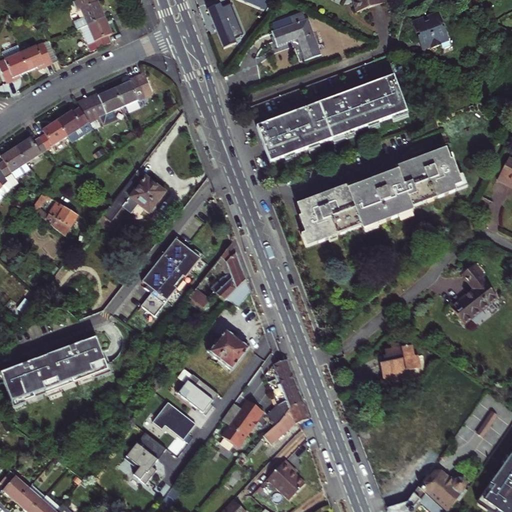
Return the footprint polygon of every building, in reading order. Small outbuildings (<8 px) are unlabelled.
[(80,35),(83,34),(109,23),(98,0),(94,0),(76,7),(80,16),(83,15),(87,22),(77,26),(80,35)] [(265,6),(268,0),(241,0),(264,10),(265,6)] [(353,0),(358,12),(387,2),(386,0),(353,0)] [(208,10),(223,51),(236,46),(234,40),(243,37),(231,5),(222,9),(221,6),(214,8),(208,10)] [(275,40),(277,48),(294,42),(299,44),(305,62),(321,56),(308,20),(306,20),(303,13),(272,24),(275,32),(272,32),(275,40)] [(449,40),(444,28),(442,28),(440,25),(443,24),(439,14),(427,18),(429,21),(425,23),(423,19),(412,24),(417,37),(419,36),(420,40),(418,40),(422,50),(433,46),(432,43),(436,41),(437,45),(449,40)] [(115,38),(109,23),(83,34),(92,56),(114,47),(111,39),(115,38)] [(32,74),(44,69),(45,72),(57,67),(48,47),(25,57),(26,60),(32,74)] [(26,60),(25,57),(24,57),(21,49),(7,56),(6,57),(5,58),(6,59),(8,64),(2,67),(10,87),(22,82),(21,79),(32,74),(26,60)] [(155,93),(146,72),(127,81),(129,84),(117,90),(125,107),(155,93)] [(272,165),(284,161),(300,155),(314,150),(324,146),(338,141),(360,133),(373,128),(384,124),(397,119),(413,113),(400,78),(385,83),(387,87),(377,91),(375,87),(359,93),(360,97),(357,99),(356,98),(338,105),(339,105),(275,129),(274,125),(259,131),(272,165)] [(82,111),(90,123),(103,117),(106,125),(119,119),(116,111),(125,107),(117,90),(105,95),(104,92),(77,104),(82,111)] [(360,97),(359,93),(274,125),(275,129),(339,105),(338,105),(356,98),(357,99),(360,97)] [(74,111),(59,121),(69,136),(74,144),(95,130),(90,123),(82,111),(77,114),(74,111)] [(413,113),(397,119),(399,124),(415,118),(413,113)] [(47,134),(41,138),(49,150),(69,136),(59,121),(45,130),(47,134)] [(384,124),(373,128),(375,133),(386,129),(384,124)] [(360,133),(338,141),(340,146),(362,138),(360,133)] [(32,138),(18,148),(28,163),(49,150),(41,138),(35,142),(32,138)] [(324,146),(314,150),(315,155),(326,151),(324,146)] [(24,175),(32,170),(28,163),(18,148),(3,157),(6,161),(0,164),(0,166),(14,186),(14,187),(27,179),(24,175)] [(450,161),(446,150),(428,156),(419,160),(395,169),(397,172),(380,178),(371,182),(357,187),(355,184),(324,196),(314,199),(297,206),(299,212),(301,218),(299,219),(305,235),(308,243),(315,240),(317,245),(361,228),(363,232),(413,213),(412,209),(456,192),(454,188),(462,185),(453,160),(450,161)] [(300,155),(284,161),(286,166),(302,160),(300,155)] [(497,181),(511,188),(511,186),(511,159),(508,158),(497,181)] [(0,203),(6,198),(4,196),(14,186),(0,166),(0,203)] [(170,196),(141,174),(106,219),(116,226),(134,203),(153,217),(156,214),(157,214),(160,211),(159,210),(170,196)] [(54,201),(46,196),(36,212),(68,239),(82,218),(60,205),(52,217),(44,211),(50,202),(52,204),(54,201)] [(480,196),(473,209),(484,216),(492,203),(480,196)] [(145,313),(158,323),(181,295),(178,293),(187,282),(189,284),(199,272),(204,265),(197,259),(180,245),(170,258),(171,258),(169,260),(168,260),(167,262),(159,272),(146,288),(151,292),(157,297),(156,299),(145,313)] [(238,286),(247,280),(234,246),(227,256),(229,264),(224,266),(229,279),(234,277),(238,286)] [(199,272),(200,272),(207,262),(199,256),(197,259),(204,265),(199,272)] [(156,270),(159,272),(167,262),(164,260),(156,270)] [(486,278),(476,265),(463,276),(475,291),(452,309),(459,317),(465,326),(499,299),(483,280),(486,278)] [(229,279),(231,284),(219,297),(216,301),(208,309),(210,311),(216,304),(223,310),(232,300),(248,284),(247,280),(238,286),(234,277),(229,279)] [(206,288),(212,280),(209,278),(203,286),(206,288)] [(189,284),(187,282),(178,293),(181,295),(189,284)] [(252,297),(248,284),(232,300),(242,308),(252,297)] [(208,309),(216,301),(201,289),(194,298),(208,309)] [(219,348),(217,346),(211,355),(222,363),(220,365),(224,368),(226,366),(236,374),(251,353),(228,336),(219,348)] [(32,402),(30,399),(49,393),(50,397),(51,396),(65,392),(64,388),(76,384),(78,388),(87,385),(106,379),(106,376),(112,374),(111,372),(113,371),(101,342),(78,350),(79,352),(76,353),(75,351),(5,375),(15,403),(21,401),(22,405),(29,403),(32,402)] [(410,375),(409,371),(419,369),(416,357),(413,357),(411,347),(401,349),(401,345),(391,347),(392,350),(385,352),(386,357),(383,357),(385,363),(380,364),(381,372),(383,380),(391,378),(391,374),(403,372),(404,376),(410,375)] [(288,365),(275,370),(279,382),(282,390),(284,395),(297,390),(288,365)] [(87,385),(87,388),(115,378),(113,371),(111,372),(112,374),(106,376),(106,379),(87,385)] [(214,409),(221,399),(195,378),(187,388),(185,387),(178,397),(208,420),(216,410),(214,409)] [(282,390),(279,382),(269,386),(273,394),(277,392),(282,390)] [(286,418),(291,412),(303,407),(297,390),(284,395),(279,397),(277,392),(273,394),(279,410),(286,418)] [(52,400),(66,395),(65,392),(51,396),(52,400)] [(49,393),(30,399),(32,402),(50,397),(49,393)] [(400,440),(375,447),(385,481),(403,475),(406,483),(422,478),(419,468),(435,463),(428,438),(440,435),(431,404),(393,416),(400,440)] [(232,430),(224,441),(234,448),(241,439),(244,441),(247,441),(253,433),(255,434),(261,426),(259,424),(265,416),(251,405),(239,422),(231,416),(224,425),(232,430)] [(186,445),(199,429),(170,407),(155,427),(164,435),(167,431),(186,445)] [(309,424),(303,407),(291,412),(286,418),(279,428),(264,440),(267,445),(295,426),(297,428),(309,424)] [(237,408),(231,416),(239,422),(245,414),(237,408)] [(286,418),(279,410),(269,419),(279,428),(286,418)] [(492,412),(476,434),(483,438),(498,416),(492,412)] [(140,474),(136,480),(148,489),(159,475),(155,472),(169,454),(148,437),(128,462),(142,472),(140,474)] [(511,511),(511,454),(477,503),(490,511),(511,511)] [(140,474),(142,472),(128,462),(127,464),(140,474)] [(268,481),(291,503),(307,486),(291,472),(292,470),(285,463),(268,481)] [(232,493),(246,475),(240,469),(225,487),(232,493)] [(421,491),(448,511),(466,487),(466,483),(465,480),(462,478),(459,477),(457,478),(454,479),(451,477),(450,477),(449,479),(439,471),(426,479),(422,485),(422,489),(421,491)] [(32,494),(14,477),(4,488),(9,492),(6,496),(19,508),(32,494)] [(418,488),(413,495),(406,504),(401,505),(387,510),(387,511),(413,511),(420,504),(429,511),(448,511),(421,491),(418,488)] [(32,494),(19,508),(24,511),(39,511),(46,505),(32,494)]
